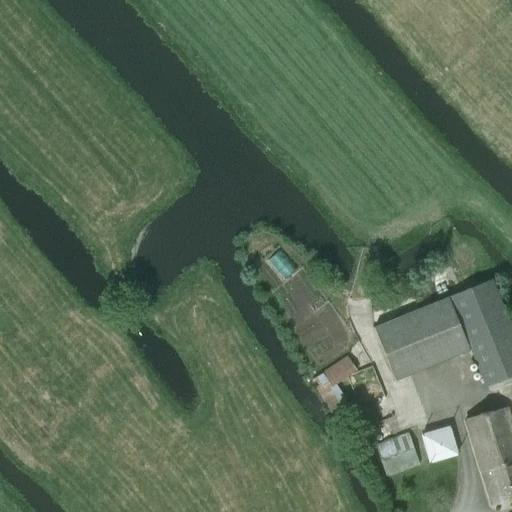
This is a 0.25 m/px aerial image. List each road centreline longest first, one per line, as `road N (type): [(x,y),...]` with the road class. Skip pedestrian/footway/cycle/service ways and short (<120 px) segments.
road 1 (track): [(0,323),(123,472),(134,511)]
road 2 (track): [(380,92),(511,235)]
